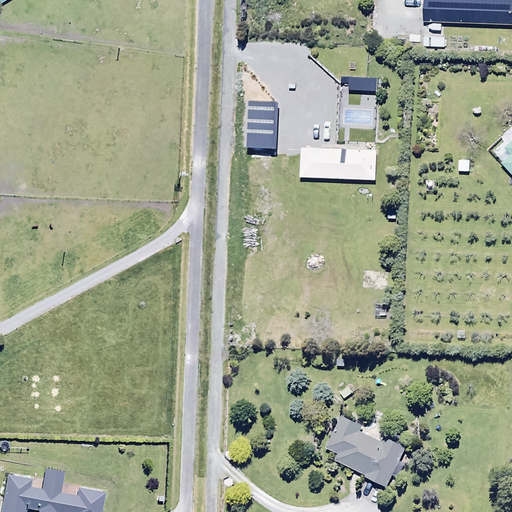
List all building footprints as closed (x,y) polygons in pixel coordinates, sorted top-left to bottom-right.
[(426,0),(425,21),(511,25),(511,20),(511,0),(426,0)] [(511,144),(506,150),(511,156),(502,165),(511,175),(511,144)] [(376,181),(377,152),(303,149),(301,178),(376,181)] [(457,171),(460,171),(460,174),(472,174),(472,158),(460,158),(460,164),(457,164),(457,171)] [(294,305),(295,294),(276,293),(275,304),(294,305)] [(363,429),(343,418),(327,450),(338,455),(335,461),(388,488),(407,449),(386,438),(383,445),(361,434),(363,429)] [(64,475),(46,471),(43,491),(30,489),(32,481),(8,477),(2,511),(26,511),(26,510),(39,511),(101,511),(105,495),(79,490),(77,498),(61,495),(64,475)]
